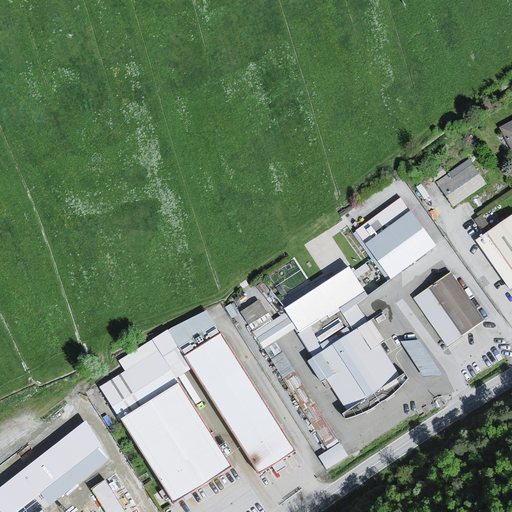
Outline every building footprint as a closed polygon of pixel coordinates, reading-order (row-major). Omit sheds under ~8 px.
[(511,122),(498,130),(511,153),(511,122)] [(429,176),(452,209),(486,186),(472,167),(450,180),(440,169),(429,176)] [(399,201),(354,231),(390,280),(435,249),(399,201)] [(475,217),(482,229),(490,224),(483,213),(475,217)] [(511,216),(475,242),(510,293),(511,291),(511,216)] [(348,270),(285,311),(287,314),(295,329),(298,333),(362,293),(348,270)] [(449,275),(413,300),(447,349),(483,322),(449,275)] [(124,373),(99,389),(120,422),(177,385),(176,381),(190,371),(182,358),(220,335),(206,313),(166,332),(116,363),(124,373)] [(287,314),(251,334),(261,350),(295,329),(287,314)] [(322,353),(306,363),(344,420),(373,410),(392,397),(407,379),(378,347),(384,342),(370,321),(354,331),(350,325),(319,346),(322,353)] [(419,334),(405,343),(426,378),(441,369),(419,334)] [(182,358),(190,371),(258,476),(294,453),(220,335),(182,358)] [(297,391),(325,445),(337,439),(309,384),(297,391)] [(120,422),(171,504),(230,469),(177,385),(120,422)] [(327,467),(349,455),(342,440),(319,452),(327,467)]
